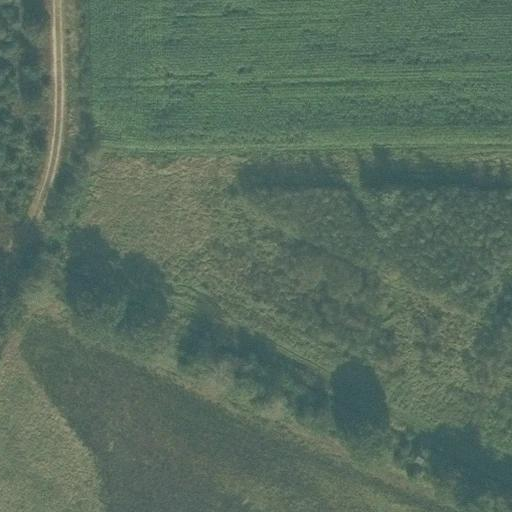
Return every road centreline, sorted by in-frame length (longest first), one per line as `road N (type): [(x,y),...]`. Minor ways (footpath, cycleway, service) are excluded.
road 1 (track): [(511,473),(133,285),(96,249),(28,234)]
road 2 (track): [(55,0),(53,161),(0,291)]
